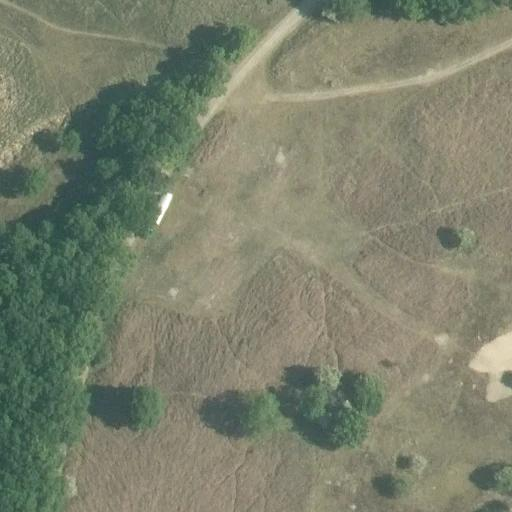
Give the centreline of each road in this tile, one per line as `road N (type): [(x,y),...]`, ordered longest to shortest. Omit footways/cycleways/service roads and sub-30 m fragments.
road 1 (track): [(47,511),(102,294),(134,220),(212,103)]
road 2 (track): [(212,103),(314,0)]
